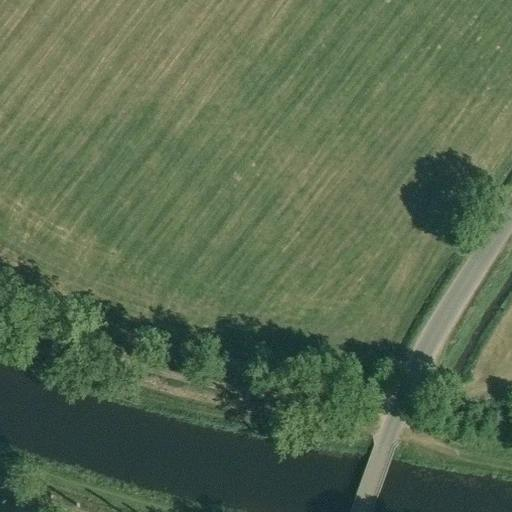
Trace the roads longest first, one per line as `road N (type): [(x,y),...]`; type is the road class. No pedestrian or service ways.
road 1 (track): [(393,420),(154,369),(0,316)]
road 2 (unclassified): [(360,511),(416,362),(511,212)]
